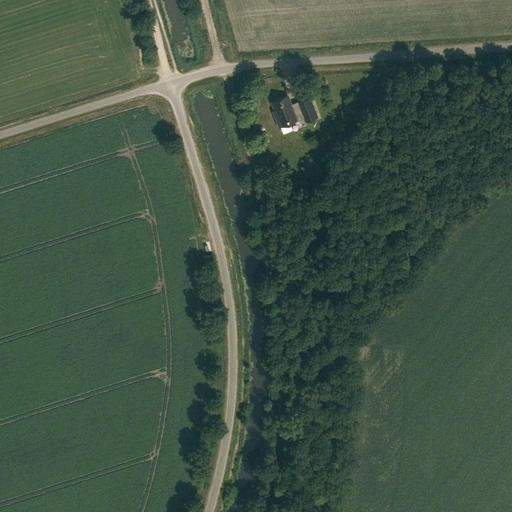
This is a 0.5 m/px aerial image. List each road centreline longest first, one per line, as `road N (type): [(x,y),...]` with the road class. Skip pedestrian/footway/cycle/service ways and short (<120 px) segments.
road 1 (track): [(199,0),(272,256),(283,388),(260,511)]
road 2 (unclassified): [(209,511),(233,401),(227,291),(168,82)]
road 3 (unclassified): [(168,82),(256,64),(511,45)]
road 4 (unclassified): [(168,82),(0,135)]
